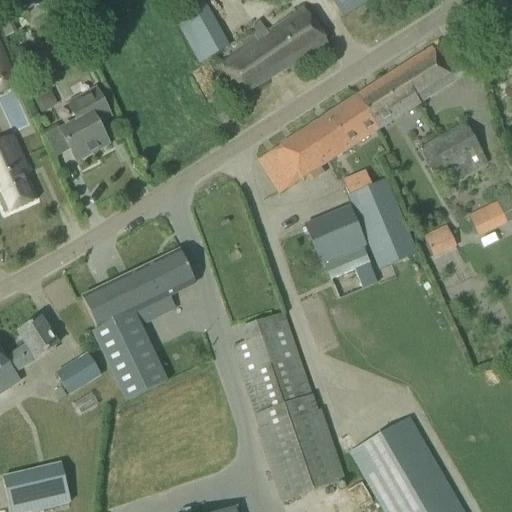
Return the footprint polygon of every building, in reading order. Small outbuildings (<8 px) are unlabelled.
[(15,0),(24,15),(42,5),(39,0),(15,0)] [(187,0),(192,9),(174,20),(199,65),(229,47),(205,2),(208,0),(187,0)] [(331,0),(342,17),(369,0),(331,0)] [(244,51),(221,65),(239,97),(328,46),(318,29),(305,9),(264,37),(258,26),(250,31),(255,37),(241,47),(244,51)] [(351,101),(372,134),(466,74),(447,43),(433,52),(431,50),(351,101)] [(0,55),(0,83),(1,83),(0,81),(10,77),(0,55)] [(76,126),(60,134),(75,162),(106,145),(95,124),(109,117),(95,91),(66,107),(76,126)] [(279,194),(372,134),(351,101),(258,161),(279,194)] [(465,124),(418,151),(436,182),(453,172),(459,181),(488,165),(465,124)] [(0,161),(0,162),(0,161),(0,209),(4,217),(35,202),(21,172),(25,170),(13,144),(0,150),(0,161)] [(386,182),(347,199),(378,270),(417,254),(386,182)] [(511,222),(511,206),(508,198),(467,217),(477,239),(511,222)] [(365,248),(350,209),(305,228),(326,280),(370,262),(364,248),(365,248)] [(456,249),(446,227),(423,238),(433,260),(456,249)] [(178,252),(81,299),(97,331),(91,333),(96,343),(125,403),(166,383),(139,327),(174,310),(168,298),(194,286),(178,252)] [(343,482),(320,413),(316,414),(282,316),(240,330),(245,344),(232,349),(261,433),(258,434),(282,503),(343,482)] [(4,361),(10,376),(56,348),(39,320),(18,334),(26,347),(4,361)] [(4,361),(0,354),(0,397),(17,387),(10,376),(4,361)] [(68,397),(100,377),(86,356),(54,375),(68,397)] [(461,511),(408,420),(349,454),(382,511),(461,511)] [(34,511),(69,503),(60,464),(1,478),(9,511),(34,511)]
